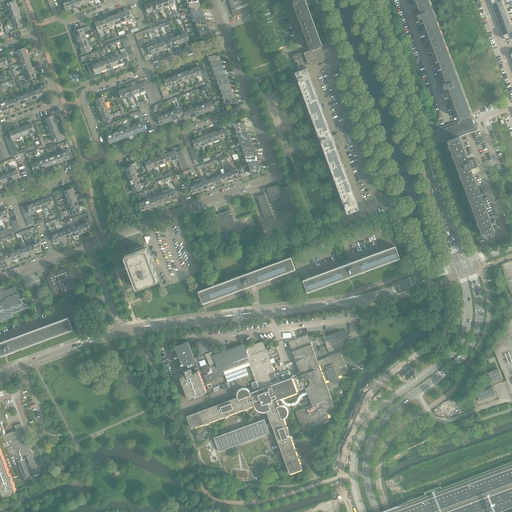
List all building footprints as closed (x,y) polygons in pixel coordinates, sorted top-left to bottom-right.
[(13,9),(18,7),(15,0),(7,3),(8,8),(6,9),(7,10),(9,10),(12,8),(13,9)] [(72,9),(78,7),(75,0),(70,0),(69,1),(72,9)] [(158,0),(156,1),(159,10),(165,7),(161,0),(158,0)] [(227,0),(234,17),(256,8),(252,0),(227,0)] [(310,50),(304,53),(308,64),(310,63),(310,64),(312,63),(312,62),(324,58),(320,47),(322,46),(306,2),(307,2),(306,0),(289,0),(293,9),(295,9),(301,26),(298,27),(301,33),(303,32),(309,48),(310,50)] [(422,18),(446,82),(446,83),(440,86),(440,85),(439,85),(443,94),(449,92),(460,120),(459,120),(460,120),(472,116),(472,115),(471,116),(428,0),(415,0),(419,9),(412,12),(412,11),(412,12),(415,21),(416,20),(422,18)] [(501,1),(492,4),(494,10),(503,6),(505,5),(503,0),(501,1)] [(66,11),(72,9),(69,1),(63,3),(66,11)] [(156,1),(150,3),(153,12),(159,10),(156,1)] [(147,14),(153,12),(150,3),(144,5),(147,14)] [(503,6),(494,10),(495,15),(505,11),(507,10),(505,5),(503,6)] [(15,16),(20,14),(18,7),(13,9),(12,8),(9,10),(11,14),(8,15),(9,17),(11,16),(14,14),(15,16)] [(129,10),(124,12),(127,20),(133,18),(129,10)] [(505,11),(495,15),(497,20),(507,16),(509,15),(507,10),(505,11)] [(127,20),(124,12),(118,14),(121,23),(127,20)] [(17,21),(22,20),(20,14),(15,16),(14,14),(11,16),(13,20),(10,21),(11,23),(14,22),(17,21)] [(118,14),(112,16),(115,25),(121,23),(118,14)] [(507,16),(497,20),(499,25),(509,21),(511,20),(509,15),(507,16)] [(115,25),(112,16),(106,18),(110,27),(115,25)] [(106,18),(101,20),(104,29),(105,31),(110,29),(110,27),(106,18)] [(17,21),(14,22),(15,26),(13,27),(13,29),(20,27),(20,28),(25,26),(22,20),(17,21)] [(98,31),(104,29),(101,20),(95,22),(98,31)] [(509,21),(499,25),(501,30),(511,26),(511,25),(511,23),(511,20),(509,21)] [(511,25),(511,26),(501,30),(503,35),(511,31),(511,29),(511,26),(511,25)] [(77,37),(85,34),(83,28),(75,31),(77,37)] [(511,31),(503,35),(505,40),(511,37),(511,31)] [(187,32),(181,34),(184,43),(190,40),(187,32)] [(77,37),(79,43),(87,40),(85,34),(77,37)] [(178,45),(184,43),(181,34),(175,36),(178,45)] [(173,47),(178,45),(175,36),(170,38),(173,47)] [(167,49),(173,47),(170,38),(164,40),(167,49)] [(79,43),(81,48),(89,45),(87,40),(79,43)] [(164,40),(158,42),(162,51),(167,49),(164,40)] [(150,55),(156,53),(153,44),(152,42),(146,44),(147,46),(148,49),(149,52),(150,55)] [(153,44),(156,53),(162,51),(158,42),(153,44)] [(92,51),(89,45),(81,48),(83,54),(92,51)] [(20,57),(27,54),(25,48),(17,51),(20,57)] [(126,52),(121,55),(124,63),(130,61),(129,58),(128,56),(127,53),(126,52)] [(359,208),(335,143),(335,142),(339,141),(337,134),(332,135),(329,127),(307,68),(306,68),(300,52),(292,55),(297,71),(295,72),(304,96),(301,97),(303,102),(306,101),(320,140),(318,140),(320,146),(322,145),(336,183),(333,184),(335,190),(338,189),(347,212),(359,208)] [(30,60),(27,54),(20,57),(22,63),(30,60)] [(118,65),(124,63),(121,55),(115,57),(118,65)] [(0,58),(0,60),(2,67),(9,65),(6,57),(0,58)] [(107,69),(112,67),(109,59),(108,57),(103,59),(103,61),(107,69)] [(112,67),(118,65),(115,57),(109,59),(112,67)] [(30,60),(22,63),(24,69),(32,66),(30,60)] [(101,72),(107,69),(103,61),(98,63),(101,72)] [(95,74),(101,72),(98,63),(92,65),(91,63),(87,64),(86,64),(90,73),(94,71),(95,74)] [(32,66),(24,69),(26,74),(34,72),(32,66)] [(199,66),(193,68),(196,77),(202,74),(199,66)] [(188,71),(191,79),(196,77),(193,68),(188,71)] [(188,71),(182,73),(185,81),(191,79),(188,71)] [(28,80),(36,77),(34,72),(26,74),(28,80)] [(176,75),(179,83),(185,81),(182,73),(176,75)] [(176,75),(170,77),(173,86),(179,83),(176,75)] [(165,83),(166,86),(167,88),(173,86),(170,77),(164,80),(165,83)] [(143,82),(136,85),(140,93),(146,90),(145,88),(143,85),(143,82)] [(41,88),(35,90),(38,98),(44,96),(44,94),(47,93),(44,85),(40,87),(41,88)] [(140,93),(136,85),(131,87),(134,95),(140,93)] [(131,87),(125,89),(128,97),(134,95),(131,87)] [(122,99),(128,97),(125,89),(119,91),(122,99)] [(32,100),(38,98),(35,90),(29,92),(32,100)] [(27,103),(32,100),(29,92),(24,95),(27,103)] [(21,105),(27,103),(24,95),(18,97),(21,105)] [(15,107),(21,105),(18,97),(12,99),(15,107)] [(95,100),(97,106),(106,103),(103,97),(95,100)] [(9,109),(15,107),(12,99),(6,101),(9,109)] [(3,111),(9,109),(6,101),(0,103),(0,104),(1,106),(2,109),(3,111)] [(206,103),(209,111),(215,109),(212,101),(206,103)] [(97,106),(100,112),(108,109),(106,103),(97,106)] [(204,113),(209,111),(206,103),(200,105),(204,113)] [(198,116),(204,113),(200,105),(194,107),(198,116)] [(192,118),(198,116),(194,107),(189,110),(192,118)] [(175,111),(178,119),(184,117),(182,112),(181,108),(175,111)] [(100,112),(102,118),(110,115),(108,109),(100,112)] [(185,120),(192,118),(189,110),(182,112),(184,117),(185,120)] [(172,121),(178,119),(175,111),(169,113),(172,121)] [(166,123),(172,121),(169,113),(163,115),(166,123)] [(45,118),(48,125),(56,122),(54,115),(45,118)] [(112,120),(110,115),(102,118),(104,124),(112,120)] [(160,125),(166,123),(163,115),(157,117),(160,125)] [(472,116),(460,120),(441,127),(445,139),(461,133),(462,136),(478,130),(475,123),(473,124),(472,121),(473,121),(472,116)] [(58,128),(56,122),(48,125),(50,131),(58,128)] [(137,124),(140,132),(146,130),(143,122),(137,124)] [(32,123),(26,126),(29,134),(35,131),(32,123)] [(134,135),(140,132),(137,124),(131,126),(134,135)] [(21,128),(24,136),(29,134),(26,126),(21,128)] [(128,137),(134,135),(131,126),(125,129),(128,137)] [(21,128),(15,130),(18,138),(24,136),(21,128)] [(50,131),(52,137),(61,134),(58,128),(50,131)] [(122,139),(128,137),(125,129),(119,131),(122,139)] [(217,131),(220,139),(226,137),(223,129),(217,131)] [(12,140),(18,138),(15,130),(9,132),(10,135),(11,138),(12,140)] [(116,141),(122,139),(119,131),(113,133),(116,141)] [(217,131),(211,133),(214,142),(220,139),(217,131)] [(110,143),(116,141),(113,133),(107,135),(110,143)] [(205,136),(208,144),(214,142),(211,133),(205,136)] [(63,140),(61,134),(52,137),(55,143),(63,140)] [(205,136),(199,138),(202,146),(208,144),(205,136)] [(459,137),(447,141),(482,235),(481,235),(482,235),(489,233),(489,235),(495,233),(494,230),(494,231),(471,169),(477,167),(478,167),(474,158),(474,159),(468,161),(459,137)] [(194,143),(195,146),(196,148),(202,146),(199,138),(192,140),(194,143)] [(67,151),(61,153),(64,161),(70,159),(69,156),(72,155),(69,149),(66,150),(67,151)] [(177,158),(176,155),(175,153),(176,153),(175,150),(175,151),(175,150),(168,153),(172,161),(172,162),(173,162),(174,162),(175,162),(176,162),(177,161),(178,161),(178,159),(177,158)] [(64,161),(61,153),(60,152),(55,154),(58,163),(64,161)] [(168,153),(163,155),(166,163),(172,161),(168,153)] [(49,158),(52,165),(58,163),(55,154),(49,156),(49,158)] [(160,165),(166,163),(163,155),(157,157),(160,165)] [(157,157),(151,159),(154,168),(160,165),(157,157)] [(46,167),(52,165),(49,158),(43,160),(46,167)] [(148,170),(154,168),(151,159),(145,162),(148,170)] [(46,167),(43,160),(38,162),(40,169),(46,167)] [(40,169),(38,162),(32,164),(34,172),(40,169)] [(127,175),(136,172),(137,171),(134,163),(126,166),(127,168),(125,169),(127,173),(126,174),(127,175)] [(251,166),(250,170),(249,170),(249,171),(241,174),(242,178),(243,178),(245,177),(245,176),(246,176),(247,176),(250,175),(251,174),(252,174),(260,172),(260,165),(258,165),(254,165),(254,166),(251,166)] [(234,179),(231,171),(230,168),(224,171),(225,173),(228,181),(234,179)] [(237,169),(231,171),(234,179),(240,177),(237,169)] [(11,172),(14,179),(20,177),(17,170),(11,172)] [(5,174),(8,181),(14,179),(11,172),(5,174)] [(130,181),(138,178),(136,172),(127,175),(130,181)] [(222,183),(226,182),(228,182),(228,181),(225,173),(219,175),(222,183)] [(0,177),(1,180),(2,184),(8,181),(5,174),(0,175),(0,177)] [(208,180),(211,188),(217,186),(213,176),(213,175),(207,177),(208,180)] [(213,176),(217,186),(222,183),(219,175),(217,176),(217,175),(216,175),(213,176)] [(130,181),(132,187),(140,184),(138,178),(130,181)] [(201,182),(204,190),(211,188),(208,180),(201,182)] [(198,193),(199,192),(195,184),(193,185),(192,182),(187,184),(188,189),(190,188),(192,194),(197,193),(198,193)] [(199,192),(204,190),(201,182),(195,184),(199,192)] [(142,190),(140,184),(132,187),(134,193),(142,190)] [(275,212),(285,208),(288,207),(289,210),(289,211),(297,207),(289,186),(289,185),(281,188),(281,187),(278,188),(277,185),(266,189),(268,192),(265,193),(265,194),(257,197),(257,198),(258,198),(265,219),(273,216),(272,213),(275,211),(275,212)] [(64,191),(67,197),(75,194),(73,188),(64,191)] [(169,192),(172,200),(178,198),(175,190),(169,192)] [(166,203),(172,200),(169,192),(163,194),(166,203)] [(77,200),(75,194),(67,197),(69,203),(77,200)] [(157,197),(160,205),(166,203),(163,194),(157,197)] [(51,196),(45,198),(48,207),(54,204),(51,196)] [(154,207),(160,205),(157,197),(151,199),(154,207)] [(45,198),(39,201),(42,209),(48,207),(45,198)] [(145,201),(148,209),(154,207),(151,199),(145,201)] [(69,203),(71,209),(79,206),(77,200),(69,203)] [(39,201),(33,203),(36,211),(42,209),(39,201)] [(142,211),(148,209),(145,201),(139,203),(142,211)] [(27,205),(28,208),(29,210),(30,213),(36,211),(33,203),(29,204),(28,204),(27,205)] [(82,212),(79,206),(71,209),(72,211),(70,212),(71,216),(82,212)] [(1,211),(4,219),(10,217),(9,215),(8,212),(9,212),(8,209),(7,209),(1,211)] [(227,216),(230,214),(228,210),(228,211),(220,214),(218,215),(213,217),(213,216),(212,216),(214,220),(217,219),(218,222),(213,224),(215,231),(219,229),(219,231),(226,229),(225,227),(228,226),(229,228),(236,225),(233,216),(231,217),(228,218),(227,216)] [(82,224),(85,232),(91,230),(89,226),(92,225),(89,218),(84,220),(85,223),(82,224)] [(79,235),(85,232),(82,224),(76,226),(79,235)] [(73,237),(79,235),(76,226),(70,228),(73,237)] [(67,239),(73,237),(70,228),(64,231),(67,239)] [(61,241),(58,233),(57,230),(49,233),(51,238),(53,237),(55,243),(61,241)] [(61,241),(67,239),(64,231),(58,233),(61,241)] [(41,242),(33,244),(36,252),(42,250),(41,246),(42,245),(41,242)] [(30,255),(36,252),(33,244),(27,246),(30,255)] [(30,255),(27,246),(21,249),(24,257),(30,255)] [(395,246),(303,280),(307,292),(399,258),(395,246)] [(150,283),(158,280),(146,248),(139,251),(134,253),(133,253),(125,256),(137,287),(145,284),(150,282),(150,283)] [(18,259),(24,257),(21,249),(15,251),(18,259)] [(18,259),(15,251),(9,253),(12,261),(18,259)] [(12,261),(9,253),(3,255),(6,263),(12,261)] [(201,291),(198,292),(203,303),(295,269),(290,257),(201,291)] [(73,273),(70,266),(52,273),(53,275),(57,286),(59,285),(63,295),(71,292),(70,290),(76,288),(71,274),(73,273)] [(33,288),(28,291),(29,295),(31,295),(32,300),(42,296),(40,292),(41,291),(39,285),(37,286),(36,284),(32,286),(33,288)] [(0,322),(14,317),(13,314),(30,308),(26,296),(23,297),(19,295),(16,287),(3,292),(3,291),(2,291),(1,291),(0,291),(0,322)] [(69,318),(0,342),(0,356),(4,355),(6,354),(73,329),(69,318)] [(244,348),(242,344),(213,355),(211,352),(194,358),(187,340),(184,342),(184,343),(179,345),(179,344),(174,345),(181,364),(180,364),(181,366),(184,365),(183,366),(184,367),(193,363),(207,358),(211,368),(210,368),(209,368),(209,367),(208,366),(207,366),(206,366),(205,366),(204,367),(203,368),(203,369),(203,370),(203,371),(204,372),(204,373),(205,373),(206,373),(207,373),(208,374),(204,375),(206,381),(250,365),(256,383),(255,383),(252,384),(254,387),(256,386),(257,385),(259,389),(250,393),(249,392),(248,391),(247,390),(246,390),(245,389),(244,389),(243,389),(242,389),(241,390),(240,390),(239,391),(239,392),(238,393),(238,394),(238,395),(238,396),(238,397),(214,406),(200,411),(200,410),(199,410),(198,410),(198,411),(198,412),(187,416),(191,428),(204,424),(205,424),(210,423),(209,422),(224,416),(224,417),(229,415),(244,409),(244,410),(249,408),(249,407),(254,405),(254,406),(255,407),(255,408),(256,408),(256,409),(257,409),(258,410),(259,411),(260,411),(261,411),(261,412),(262,412),(263,412),(264,412),(265,412),(266,411),(269,416),(268,417),(270,422),(271,423),(268,424),(266,424),(264,419),(214,438),(219,451),(269,433),(268,427),(270,427),(272,426),(276,436),(275,436),(277,441),(278,441),(283,456),(282,456),(284,461),(285,461),(290,474),(302,469),(301,466),(308,463),(301,446),(294,449),(283,417),(284,417),(285,416),(286,415),(286,414),(287,413),(287,412),(287,411),(286,410),(286,409),(285,409),(285,408),(284,407),(283,407),(282,406),(281,406),(280,406),(280,407),(279,407),(276,399),(306,388),(312,405),(295,412),(300,423),(301,423),(304,432),(310,430),(310,428),(330,421),(326,411),(335,408),(325,381),(329,380),(329,381),(330,382),(331,383),(333,383),(334,383),(335,383),(336,382),(337,381),(338,380),(338,379),(338,378),(338,376),(348,373),(340,352),(317,361),(308,335),(288,342),(300,373),(292,375),(290,370),(292,376),(289,377),(287,371),(285,372),(285,373),(276,376),(267,353),(269,352),(269,354),(273,353),(273,351),(274,350),(273,346),(271,347),(271,345),(267,347),(267,348),(266,349),(263,341),(247,347),(244,348)] [(185,371),(186,374),(180,378),(188,399),(197,393),(199,396),(206,392),(198,371),(193,374),(191,369),(191,368),(184,371),(185,371)] [(498,369),(487,373),(490,382),(501,378),(498,369)] [(479,401),(491,397),(496,395),(493,387),(484,390),(476,393),(479,401)] [(23,479),(27,477),(39,473),(33,458),(32,455),(28,445),(25,446),(25,444),(22,445),(20,445),(19,444),(24,434),(23,432),(24,431),(21,423),(14,425),(16,431),(0,436),(0,434),(2,435),(3,433),(5,432),(4,429),(2,424),(2,423),(3,422),(0,420),(0,487),(3,495),(8,493),(8,494),(11,493),(11,492),(16,490),(11,478),(18,475),(19,477),(22,476),(23,479)] [(210,456),(212,463),(218,462),(216,454),(210,456)]
